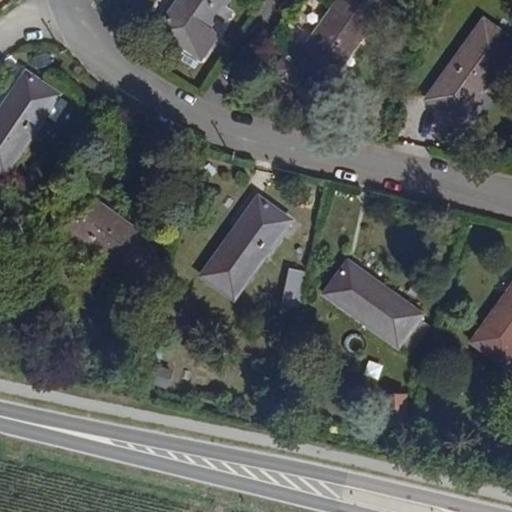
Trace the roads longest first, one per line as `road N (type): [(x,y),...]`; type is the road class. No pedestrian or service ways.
road 1 (primary): [(486,511),(0,413)]
road 2 (primary): [(0,418),(353,511)]
road 3 (residential): [(204,126),(511,199)]
road 4 (residential): [(70,0),(89,51),(142,96),(204,126)]
